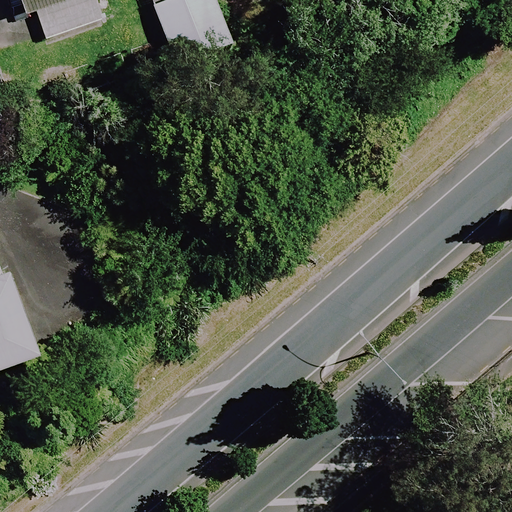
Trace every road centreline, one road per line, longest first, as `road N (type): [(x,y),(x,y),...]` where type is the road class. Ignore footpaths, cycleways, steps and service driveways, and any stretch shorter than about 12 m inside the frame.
road 1 (secondary): [(112,511),(264,391),(511,170)]
road 2 (secondary): [(511,274),(224,511)]
